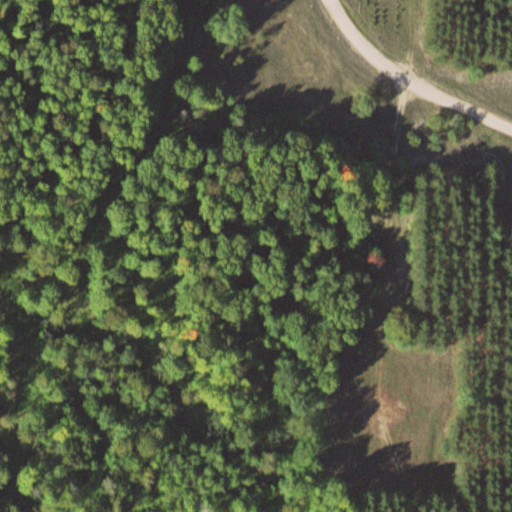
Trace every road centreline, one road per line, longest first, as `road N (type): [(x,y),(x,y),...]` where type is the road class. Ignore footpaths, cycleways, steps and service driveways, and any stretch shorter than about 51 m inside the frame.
road 1 (track): [(400,511),(405,498),(379,408),(394,134),(409,71),(412,0)]
road 2 (track): [(340,0),(366,49),(511,120)]
